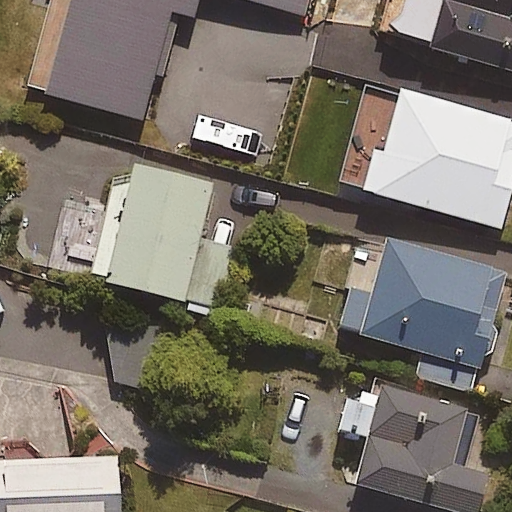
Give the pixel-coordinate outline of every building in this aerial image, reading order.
[(511,0),(396,0),(387,34),(511,70),(511,0)] [(228,29),(226,55),(303,61),(305,35),(228,29)] [(511,159),(511,119),(389,88),(363,191),(496,224),(511,159)] [(203,178),(118,157),(89,275),(212,306),(227,245),(189,236),(203,178)] [(330,323),(412,347),(405,370),(467,389),(502,272),(378,235),(362,288),(343,282),(330,323)] [(374,382),(369,397),(339,388),(328,428),(358,436),(345,479),(459,511),(468,511),(481,472),(455,464),(471,410),(374,382)] [(113,511),(112,454),(0,457),(0,511),(113,511)]
